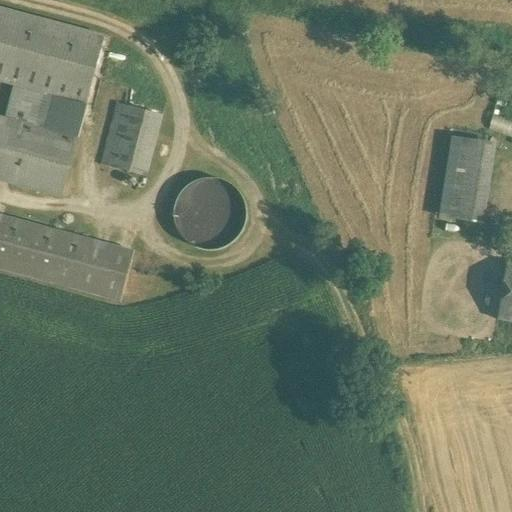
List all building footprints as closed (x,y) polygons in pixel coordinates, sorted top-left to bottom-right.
[(104,36),(0,8),(0,81),(16,85),(66,99),(86,104),(104,36)] [(511,85),(506,83),(502,94),(511,98),(511,85)] [(66,99),(16,85),(6,120),(57,133),(66,99)] [(163,116),(118,105),(102,165),(147,177),(163,116)] [(511,120),(495,115),(490,129),(511,136),(511,120)] [(6,120),(0,118),(0,180),(62,197),(77,139),(57,133),(6,120)] [(486,144),(455,140),(442,219),(473,223),(486,144)] [(244,228),(247,214),(244,201),(236,189),(224,182),(210,179),(197,182),(185,190),(177,202),(175,215),(178,229),(186,241),(197,248),(211,251),(225,248),(237,240),(244,228)] [(89,240),(0,216),(0,269),(75,290),(89,240)] [(135,252),(89,240),(75,290),(121,302),(135,252)] [(511,264),(508,264),(499,320),(511,322),(511,264)]
